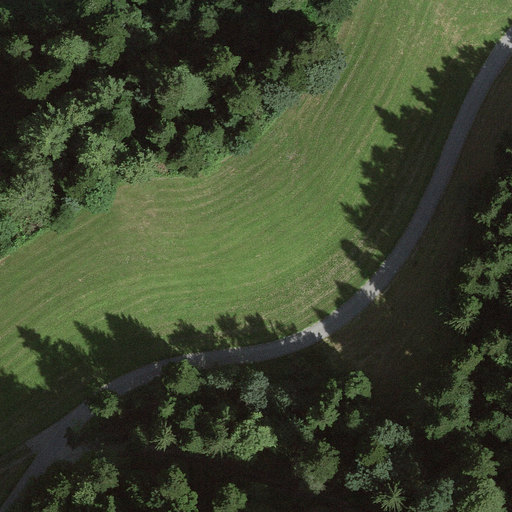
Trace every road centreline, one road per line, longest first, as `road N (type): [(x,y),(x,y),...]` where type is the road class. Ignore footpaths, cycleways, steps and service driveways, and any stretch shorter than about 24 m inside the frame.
road 1 (track): [(511,40),(484,79),(418,223),(361,299),(289,344),(159,368),(121,384),(61,435),(7,511)]
road 2 (track): [(43,459),(130,446),(180,449),(367,511)]
